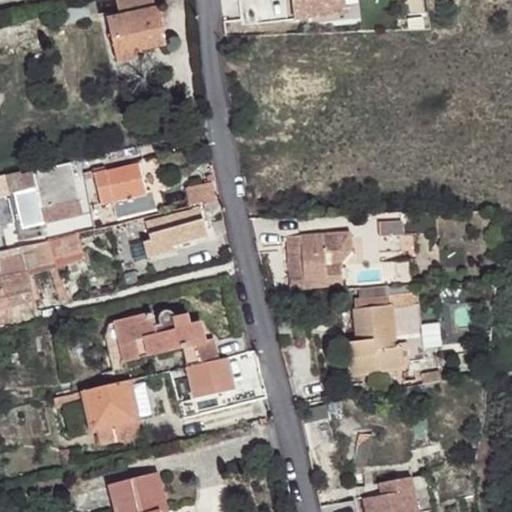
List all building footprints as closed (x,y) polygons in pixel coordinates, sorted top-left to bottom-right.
[(167,46),(156,0),(115,0),(118,9),(106,12),(116,61),(138,56),(137,52),(167,46)] [(345,14),(343,0),(293,0),(295,18),(345,14)] [(90,15),(88,4),(64,9),(66,20),(90,15)] [(38,189),(46,224),(83,216),(71,164),(21,175),(25,192),(38,189)] [(113,203),(117,220),(156,211),(152,194),(146,195),(139,164),(94,174),(95,178),(102,205),(113,203)] [(84,174),(85,180),(95,178),(94,174),(94,172),(84,174)] [(187,188),(190,207),(214,201),(211,183),(187,188)] [(146,222),(151,241),(144,243),(146,257),(172,252),(171,247),(208,239),(200,208),(146,222)] [(379,237),(401,236),(401,222),(379,223),(379,237)] [(78,233),(47,241),(56,268),(86,258),(78,233)] [(291,290),(343,286),(341,264),(352,252),(351,233),(287,238),(291,290)] [(56,268),(47,241),(36,243),(42,272),(50,269),(60,302),(68,299),(56,268)] [(0,272),(0,325),(24,320),(22,312),(36,308),(25,255),(0,259),(0,269),(1,272),(0,272)] [(411,294),(412,306),(419,305),(417,288),(355,293),(355,299),(411,294)] [(419,305),(412,306),(411,294),(355,299),(359,343),(347,344),(350,376),(377,374),(377,372),(402,370),(401,363),(408,363),(424,361),(419,305)] [(192,366),(219,359),(214,340),(205,342),(200,323),(191,325),(186,327),(184,317),(174,319),(174,315),(172,314),(171,313),(169,312),(167,312),(165,312),(162,313),(161,315),(160,317),(159,320),(160,325),(154,326),(152,314),(109,325),(107,329),(105,336),(111,367),(188,348),(192,366)] [(219,359),(192,366),(197,389),(231,381),(233,391),(239,389),(232,357),(219,359)] [(421,374),(423,384),(441,381),(439,371),(421,374)] [(85,398),(93,432),(96,431),(114,427),(139,421),(138,417),(152,414),(144,384),(131,387),(130,381),(83,392),(85,398)] [(231,381),(197,389),(199,397),(233,391),(231,381)] [(54,399),(55,406),(60,406),(76,402),(75,400),(85,398),(83,392),(54,399)] [(414,405),(423,404),(421,395),(412,397),(414,405)] [(114,427),(96,431),(100,447),(117,442),(114,427)] [(370,435),(359,436),(353,464),(364,466),(370,435)] [(169,511),(159,474),(109,487),(115,511),(169,511)] [(417,511),(426,511),(435,510),(428,475),(380,484),(382,496),(413,490),(417,511)] [(417,511),(413,490),(382,496),(364,500),(366,511),(417,511)]
